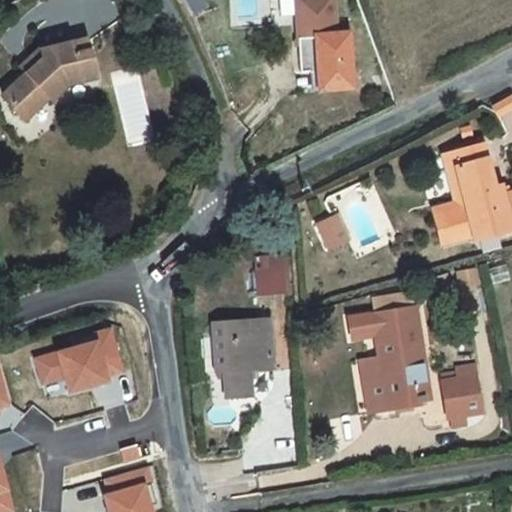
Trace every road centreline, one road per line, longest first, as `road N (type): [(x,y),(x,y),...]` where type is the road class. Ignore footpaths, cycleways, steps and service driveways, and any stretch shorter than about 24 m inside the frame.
road 1 (unclassified): [(511,56),(212,206)]
road 2 (residential): [(147,284),(161,310),(188,511)]
road 3 (unclassified): [(212,206),(215,115),(144,0)]
road 4 (residential): [(147,284),(0,323)]
